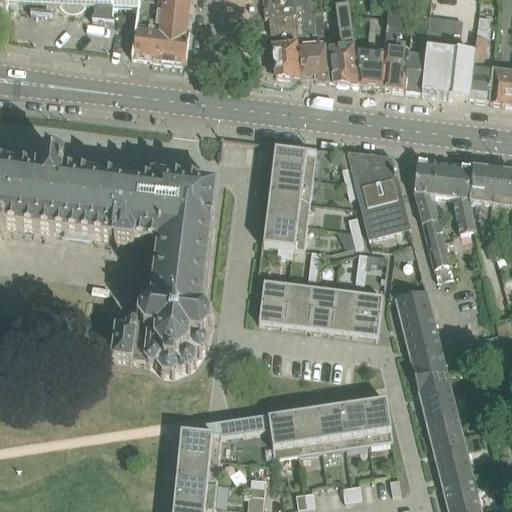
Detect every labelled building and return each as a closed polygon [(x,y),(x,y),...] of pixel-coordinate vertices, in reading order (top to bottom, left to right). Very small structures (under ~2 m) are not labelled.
[(74,19),(75,19),(76,19),(78,19),(80,18),(82,17),(82,16),(83,16),(84,15),(85,14),(86,13),(95,13),(94,24),(93,24),(92,26),(114,28),(114,26),(112,26),(113,14),(138,15),(139,0),(5,0),(5,16),(6,16),(6,17),(8,17),(8,9),(31,10),(37,10),(36,21),(47,22),(47,11),(60,11),(61,13),(61,14),(62,15),(63,16),(65,17),(67,18),(69,19),(70,19),(71,19),(73,19),(74,19)] [(185,70),(193,0),(139,0),(138,15),(132,63),(185,70)] [(312,16),(316,16),(314,0),(262,0),(271,81),(275,81),(301,84),(297,40),(314,38),(312,16)] [(373,1),(372,16),(386,17),(387,2),(373,1)] [(333,89),(360,92),(355,55),(349,9),(336,11),(340,41),(329,43),(325,43),(329,88),(333,89)] [(297,40),(301,84),(315,84),(315,86),(329,88),(325,43),(322,15),(316,16),(312,16),(314,38),(297,40)] [(389,15),(385,58),(384,70),(387,74),(384,95),(405,98),(409,59),(398,57),(401,17),(389,15)] [(479,20),(475,58),(470,105),(488,108),(492,74),(483,73),(488,21),(479,20)] [(428,33),(420,100),(452,103),(458,56),(462,25),(430,21),(429,28),(428,33)] [(373,94),(384,95),(387,74),(384,70),(385,58),(381,58),(385,23),(371,22),(368,56),(355,55),(360,92),(363,92),(373,94)] [(409,59),(405,98),(420,100),(428,33),(429,28),(418,27),(415,49),(418,50),(416,60),(409,59)] [(458,56),(452,103),(470,105),(475,58),(458,56)] [(488,108),(511,110),(511,76),(492,74),(488,108)] [(271,178),(313,184),(316,160),(275,155),(273,178),(271,178)] [(410,231),(393,166),(394,164),(349,159),(347,158),(338,157),(338,158),(342,175),(351,173),(368,241),(388,236),(410,231)] [(0,232),(4,233),(5,233),(5,231),(66,238),(65,243),(91,246),(92,241),(113,244),(114,244),(114,247),(134,250),(135,247),(155,249),(153,266),(152,265),(152,269),(153,269),(151,286),(150,285),(150,289),(149,302),(147,303),(147,306),(141,311),(138,309),(136,312),(139,314),(138,322),(135,323),(136,326),(130,325),(127,328),(126,333),(127,334),(118,333),(119,332),(115,331),(115,332),(114,332),(114,336),(115,336),(112,361),(111,360),(110,364),(111,364),(111,365),(114,365),(115,364),(130,366),(129,367),(133,367),(147,368),(146,369),(149,371),(150,369),(155,369),(156,373),(158,372),(162,377),(161,379),(164,381),(165,379),(171,380),(171,382),(175,381),(174,379),(179,375),(179,376),(180,376),(181,376),(182,376),(183,375),(184,375),(184,374),(185,373),(187,374),(187,376),(191,375),(190,373),(193,370),(195,371),(197,368),(195,367),(196,357),(198,357),(199,359),(202,358),(202,356),(206,353),(208,354),(209,351),(207,350),(208,345),(210,345),(209,341),(207,342),(204,338),(208,335),(209,334),(212,336),(214,333),(211,331),(212,323),(215,322),(214,319),(214,318),(211,319),(206,313),(207,310),(205,309),(205,307),(206,296),(207,296),(208,292),(207,292),(209,276),(210,276),(210,272),(209,272),(211,256),(212,256),(213,253),(212,252),(214,236),(215,236),(215,233),(212,232),(217,193),(217,190),(167,183),(154,182),(153,182),(152,188),(112,183),(107,183),(64,177),(64,175),(63,174),(64,165),(63,165),(44,162),(43,162),(43,165),(42,170),(42,175),(37,174),(31,173),(0,169),(0,232)] [(435,202),(453,204),(457,171),(417,167),(415,199),(415,200),(438,287),(453,282),(433,205),(435,202)] [(457,171),(453,204),(461,239),(467,237),(476,234),(471,209),(469,201),(472,173),(457,171)] [(342,175),(346,189),(354,187),(351,173),(342,175)] [(472,173),(469,201),(471,209),(480,210),(478,224),(484,242),(490,242),(495,176),(472,173)] [(511,178),(495,176),(490,242),(500,243),(501,229),(504,229),(506,213),(511,213),(511,178)] [(268,201),(268,202),(310,207),(313,184),(271,178),(270,179),(272,179),(269,201),(268,201)] [(349,203),(358,201),(354,187),(346,189),(349,203)] [(265,225),(307,231),(310,207),(268,202),(269,202),(267,225),(265,224),(265,225)] [(348,224),(352,238),(360,236),(357,222),(348,224)] [(307,231),(265,225),(265,226),(266,226),(264,248),(262,248),(262,249),(264,249),(263,251),(278,253),(293,254),(304,256),(307,231)] [(364,251),(360,236),(352,238),(355,253),(364,251)] [(292,263),(293,254),(278,253),(277,261),(292,263)] [(312,256),(310,271),(319,272),(320,264),(320,257),(312,256)] [(359,258),(357,273),(366,274),(368,259),(359,258)] [(317,286),(319,272),(310,271),(308,285),(317,286)] [(366,274),(357,273),(356,287),(364,288),(366,274)] [(511,285),(503,288),(509,311),(511,310),(511,285)] [(264,287),(263,297),(259,328),(282,331),(281,333),(282,333),(287,290),(264,287)] [(305,336),(311,293),(287,290),(282,333),(283,333),(283,331),(305,334),(305,336)] [(311,293),(305,336),(306,336),(306,334),(328,337),(328,339),(329,339),(334,296),(311,293)] [(334,296),(329,339),(330,337),(352,340),(352,341),(358,299),(334,296)] [(440,355),(426,296),(396,304),(411,362),(440,355)] [(378,343),(383,302),(358,299),(352,341),(353,342),(353,340),(375,343),(375,344),(376,344),(377,343),(378,343)] [(506,358),(511,355),(511,324),(511,321),(496,325),(503,359),(506,358)] [(457,422),(448,385),(447,381),(440,355),(411,362),(428,430),(457,422)] [(362,409),(368,450),(393,446),(387,405),(364,409),(364,407),(363,407),(363,409),(362,409)] [(340,412),(339,413),(345,453),(368,450),(362,409),(341,412),(341,411),(339,411),(340,412)] [(316,416),(315,416),(321,457),(345,453),(339,413),(318,416),(317,414),(316,414),(316,416)] [(293,420),(291,420),(298,461),(321,457),(315,416),(294,419),(294,418),(293,418),(293,420)] [(271,421),(268,422),(270,437),(274,464),(298,461),(291,420),(271,423),(271,421)] [(222,444),(270,437),(268,422),(241,426),(206,431),(206,433),(206,439),(181,437),(179,460),(177,460),(220,464),(222,444)] [(473,483),(457,422),(428,430),(444,491),(473,483)] [(175,483),(175,484),(218,488),(220,464),(177,460),(177,461),(179,461),(177,483),(175,483)] [(449,511),(480,511),(473,483),(444,491),(449,511)] [(172,507),(215,511),(218,488),(175,484),(176,485),(174,507),(173,507),(172,507)] [(252,484),(251,492),(265,494),(266,485),(252,484)] [(399,484),(390,486),(392,500),(401,499),(399,484)] [(351,492),(353,506),(362,505),(360,490),(351,492)] [(265,494),(251,492),(250,501),(265,502),(265,494)] [(353,506),(351,492),(343,493),(345,508),(353,506)] [(315,511),(313,497),(305,499),(306,511),(315,511)] [(306,511),(305,499),(296,500),(297,511),(306,511)]
